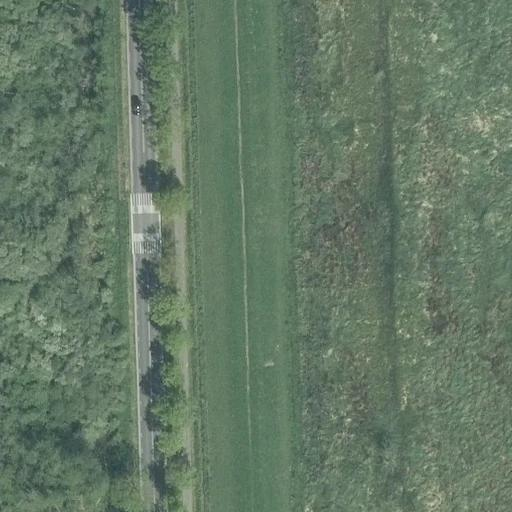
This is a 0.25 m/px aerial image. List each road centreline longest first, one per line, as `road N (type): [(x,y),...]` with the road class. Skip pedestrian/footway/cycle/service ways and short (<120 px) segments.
road 1 (primary): [(142,187),(152,511)]
road 2 (primary): [(142,187),(135,0)]
